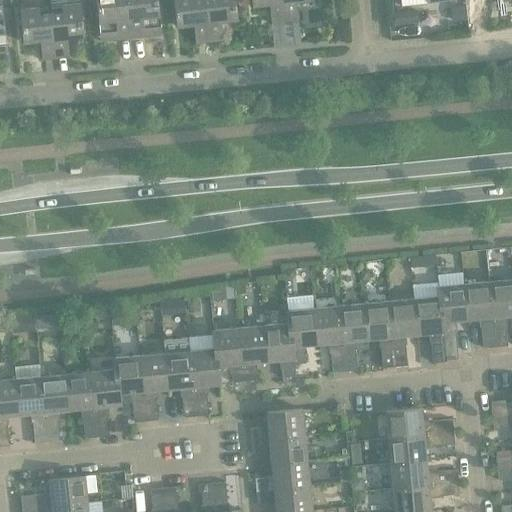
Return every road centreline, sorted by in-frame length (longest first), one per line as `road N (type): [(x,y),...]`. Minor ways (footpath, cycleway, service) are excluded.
road 1 (secondary): [(0,246),(511,188)]
road 2 (secondary): [(511,162),(0,208)]
road 3 (residential): [(0,100),(367,62)]
road 4 (residential): [(138,454),(140,477),(210,470),(206,430),(136,437)]
road 5 (residential): [(325,396),(469,377)]
road 6 (residential): [(367,62),(511,47)]
road 7 (residential): [(0,468),(138,454)]
road 8 (residential): [(481,511),(469,377)]
